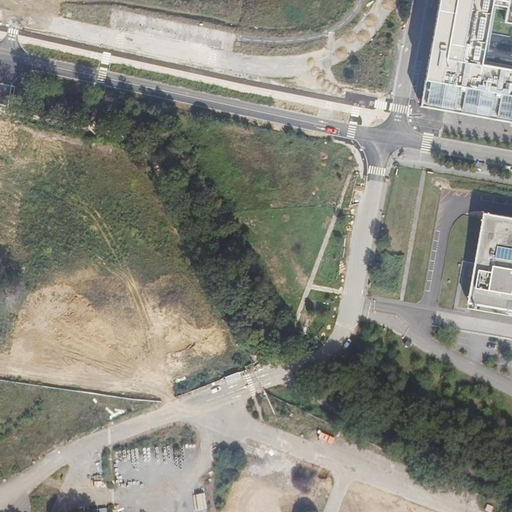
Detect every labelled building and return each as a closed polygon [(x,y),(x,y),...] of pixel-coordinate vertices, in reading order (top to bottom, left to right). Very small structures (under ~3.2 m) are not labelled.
[(511,0),(439,0),(421,105),(511,122),(511,121),(511,0)] [(105,181),(25,226),(32,238),(36,236),(46,253),(122,210),(105,181)] [(511,221),(481,216),(481,218),(473,262),(466,302),(511,310),(511,221)] [(109,239),(96,247),(106,261),(119,253),(109,239)] [(403,511),(373,502),(369,511),(403,511)]
